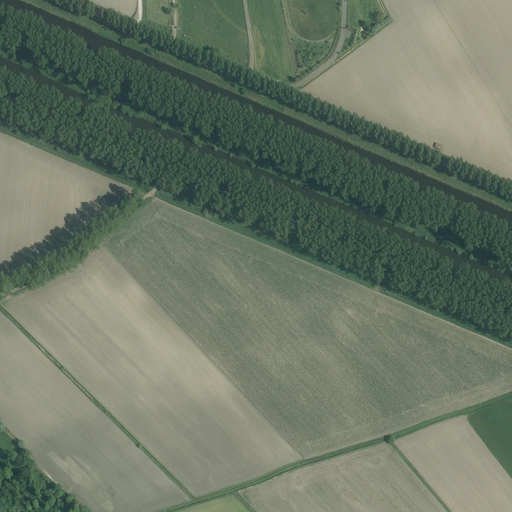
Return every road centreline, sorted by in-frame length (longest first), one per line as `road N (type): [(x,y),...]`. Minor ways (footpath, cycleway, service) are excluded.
road 1 (unclassified): [(66,0),(511,191)]
road 2 (track): [(171,170),(67,265),(0,295)]
